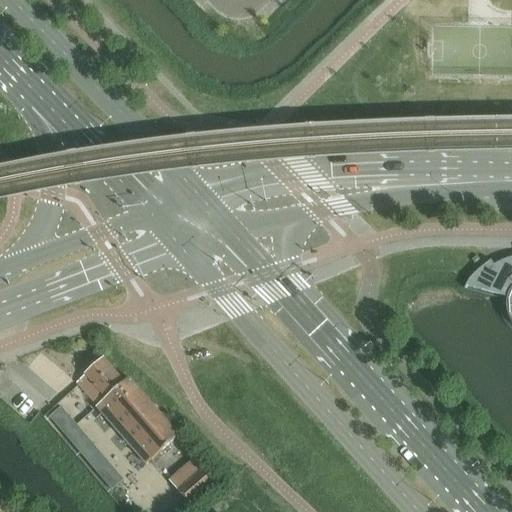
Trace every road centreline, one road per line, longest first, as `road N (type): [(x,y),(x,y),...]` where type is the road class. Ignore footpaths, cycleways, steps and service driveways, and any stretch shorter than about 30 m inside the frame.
road 1 (secondary): [(180,243),(424,511)]
road 2 (tertiary): [(511,164),(331,173),(205,202)]
road 3 (secondary): [(205,202),(13,0)]
road 4 (secondary): [(484,511),(304,310)]
road 5 (tertiary): [(21,76),(56,181),(40,229),(17,263)]
road 6 (tertiary): [(0,310),(180,243)]
road 7 (secondary): [(21,76),(152,214)]
road 8 (tertiary): [(340,206),(511,189)]
road 9 (tertiary): [(152,214),(17,263)]
road 10 (tertiary): [(304,310),(290,250),(309,224),(340,206)]
